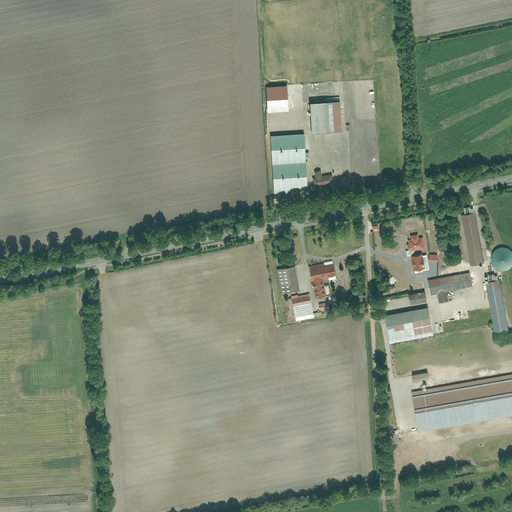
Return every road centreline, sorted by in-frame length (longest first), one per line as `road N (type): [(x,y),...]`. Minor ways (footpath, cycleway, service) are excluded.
road 1 (tertiary): [(0,280),(511,179)]
road 2 (track): [(383,511),(368,250)]
